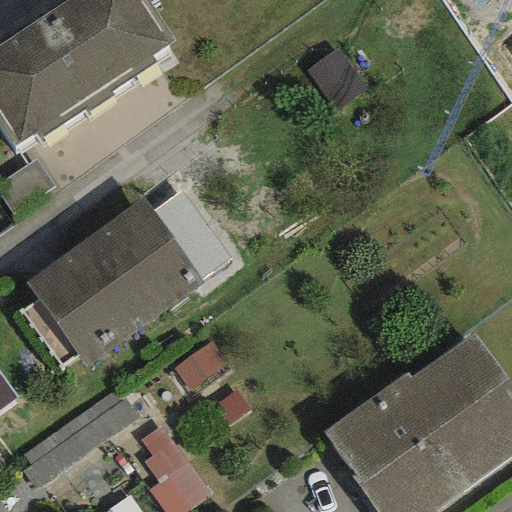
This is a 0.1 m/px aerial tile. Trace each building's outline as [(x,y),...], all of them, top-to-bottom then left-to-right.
[(140,0),(66,0),(0,45),(0,127),(13,147),(33,133),(38,140),(85,109),(88,112),(112,96),(111,93),(155,64),(150,56),(169,43),(140,0)] [(178,192),(150,212),(199,280),(227,259),(178,192)] [(140,199),(23,285),(84,367),(201,282),(199,280),(150,212),(140,199)] [(407,374),(321,436),(375,511),(437,511),(511,459),(511,403),(503,391),(510,386),(471,332),(409,377),(407,374)] [(0,376),(0,408),(15,397),(0,376)] [(187,511),(208,498),(160,431),(141,444),(150,456),(143,461),(160,486),(150,493),(163,511),(187,511)] [(135,511),(129,501),(111,511),(135,511)]
